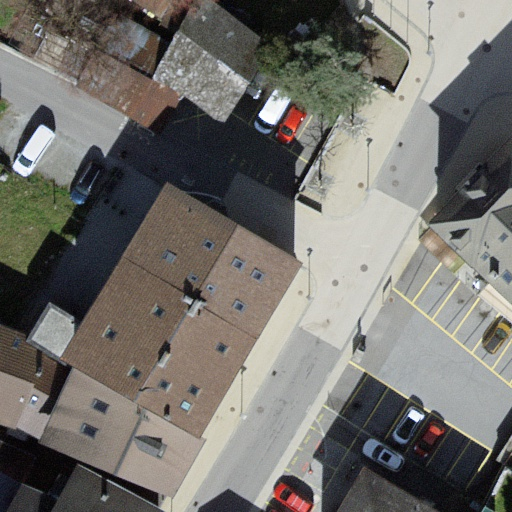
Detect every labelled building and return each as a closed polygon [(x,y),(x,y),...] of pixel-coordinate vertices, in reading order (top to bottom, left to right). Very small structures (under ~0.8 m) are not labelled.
[(255,46),(189,0),(178,0),(135,80),(204,128),(255,46)] [(511,141),(423,238),(511,319),(511,141)] [(291,263),(165,190),(63,360),(76,369),(194,435),(291,263)] [(32,340),(0,323),(0,418),(5,421),(32,340)] [(45,434),(167,489),(194,435),(76,369),(45,434)] [(427,511),(368,476),(345,511),(427,511)] [(144,511),(75,477),(65,498),(27,479),(10,511),(144,511)]
